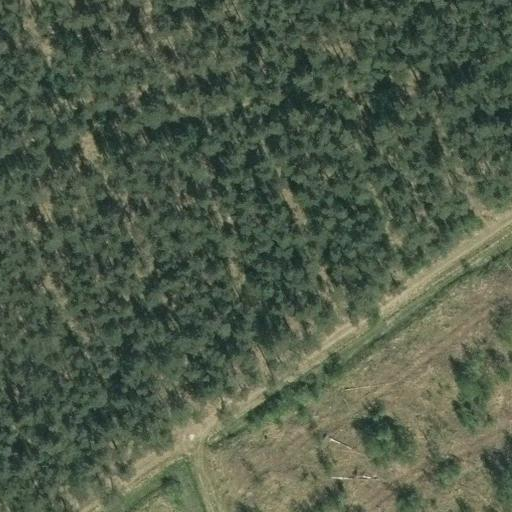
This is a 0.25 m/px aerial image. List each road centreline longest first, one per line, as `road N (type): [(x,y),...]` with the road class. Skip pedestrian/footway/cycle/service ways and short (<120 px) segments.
road 1 (track): [(511,218),(74,511)]
road 2 (track): [(0,160),(511,54)]
